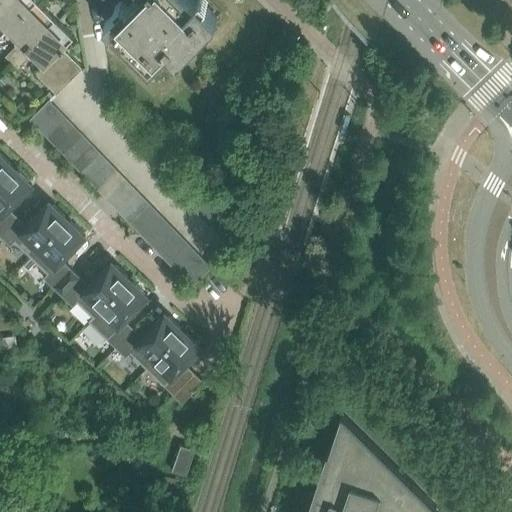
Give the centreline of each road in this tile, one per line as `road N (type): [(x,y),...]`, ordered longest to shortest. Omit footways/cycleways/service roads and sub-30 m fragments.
road 1 (residential): [(0,127),(212,334),(239,304)]
road 2 (unclassified): [(511,153),(473,238),(476,289),(492,333),(511,357)]
road 3 (secondary): [(401,0),(511,108)]
